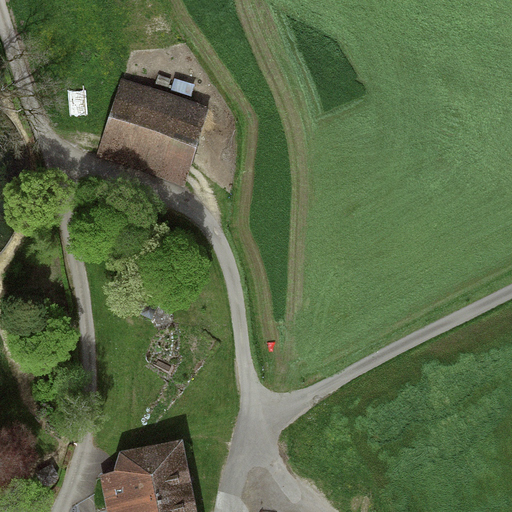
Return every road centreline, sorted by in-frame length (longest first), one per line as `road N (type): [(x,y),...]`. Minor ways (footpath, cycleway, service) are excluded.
road 1 (track): [(0,18),(40,118),(62,148),(182,191),(207,214),(237,286),(248,390),(264,402),(298,405),(511,292)]
road 2 (track): [(62,148),(88,368),(67,511)]
road 3 (track): [(319,511),(265,456),(256,427),(264,402)]
